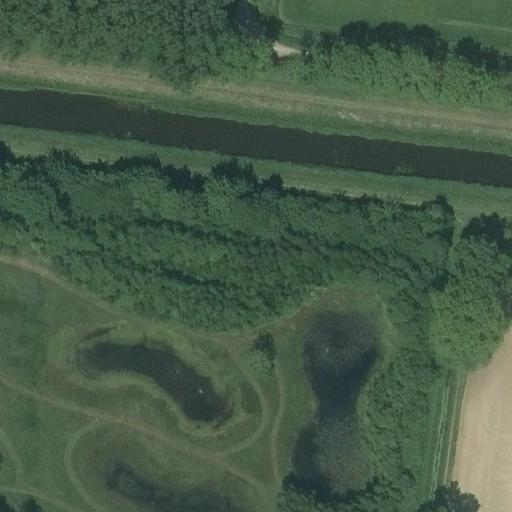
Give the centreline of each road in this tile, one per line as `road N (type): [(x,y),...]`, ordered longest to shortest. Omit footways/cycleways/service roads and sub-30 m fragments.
road 1 (track): [(0,159),(511,223)]
road 2 (unclassified): [(511,88),(234,51),(242,0)]
road 3 (track): [(234,51),(0,19)]
